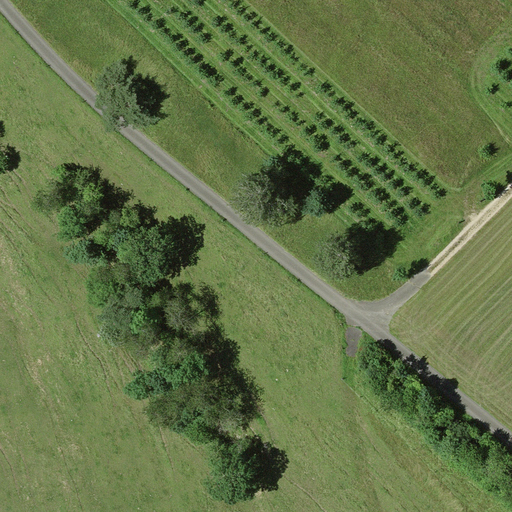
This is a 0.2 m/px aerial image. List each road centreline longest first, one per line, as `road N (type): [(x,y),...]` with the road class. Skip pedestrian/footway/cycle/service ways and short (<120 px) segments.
road 1 (track): [(511,445),(122,126),(0,7)]
road 2 (track): [(511,184),(365,327)]
road 3 (track): [(373,511),(347,442),(365,327)]
